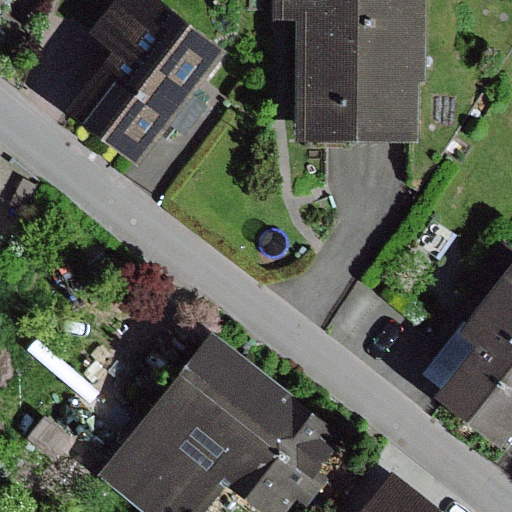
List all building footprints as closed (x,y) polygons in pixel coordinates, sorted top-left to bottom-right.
[(139,170),(230,52),(163,0),(118,0),(91,35),(113,52),(65,113),(139,170)] [(428,84),(428,0),(267,0),(267,21),(297,22),(295,141),(419,142),(420,84),(428,84)] [(433,398),(501,451),(511,436),(511,247),(503,241),(468,286),(485,299),(456,335),(472,348),(433,398)] [(212,332),(98,476),(143,511),(202,511),(226,482),(264,511),(287,511),(298,500),(308,508),(330,480),(319,471),(347,437),(212,332)] [(441,511),(392,474),(362,511),(441,511)]
